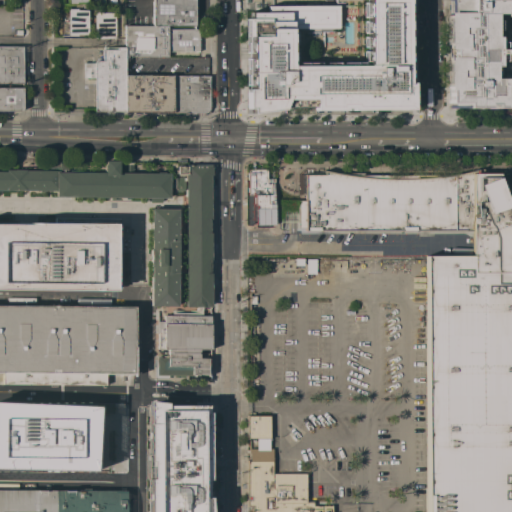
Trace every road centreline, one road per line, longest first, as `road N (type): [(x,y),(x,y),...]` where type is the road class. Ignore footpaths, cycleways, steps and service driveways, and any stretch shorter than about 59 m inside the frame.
road 1 (residential): [(229,511),(228,0)]
road 2 (primary): [(167,140),(0,136)]
road 3 (residential): [(432,142),(430,0)]
road 4 (residential): [(39,137),(37,0)]
